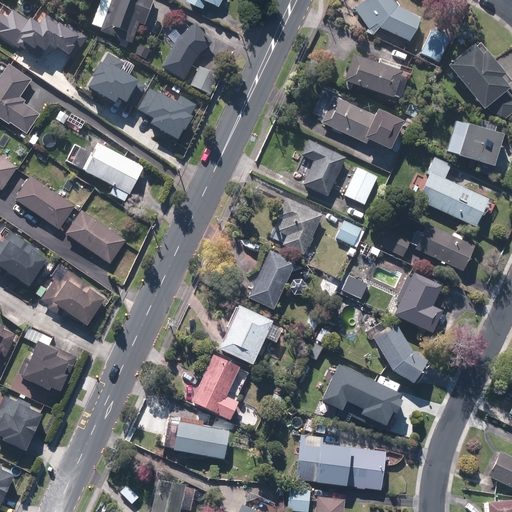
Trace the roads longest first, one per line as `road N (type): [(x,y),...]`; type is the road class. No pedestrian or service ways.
road 1 (secondary): [(57,511),(295,0)]
road 2 (residential): [(511,292),(445,435),(428,481),(430,511)]
